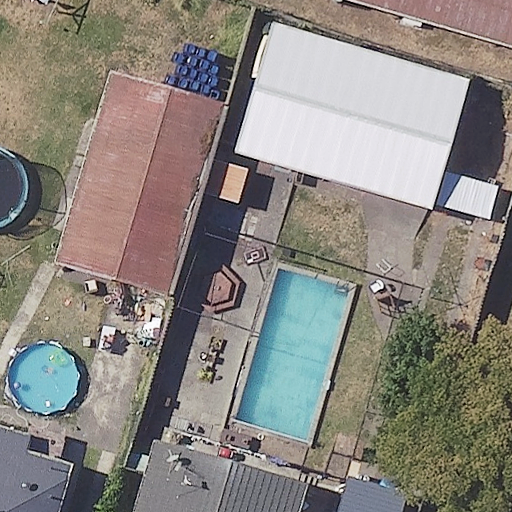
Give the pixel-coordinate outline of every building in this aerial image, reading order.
[(511,0),(352,0),(511,46),(511,0)] [(511,220),(511,90),(256,17),(217,154),(507,238),(511,220)] [(204,153),(107,121),(62,261),(159,292),(204,153)] [(0,511),(48,511),(62,463),(0,446),(0,511)] [(292,511),(300,487),(156,446),(137,511),(292,511)]
